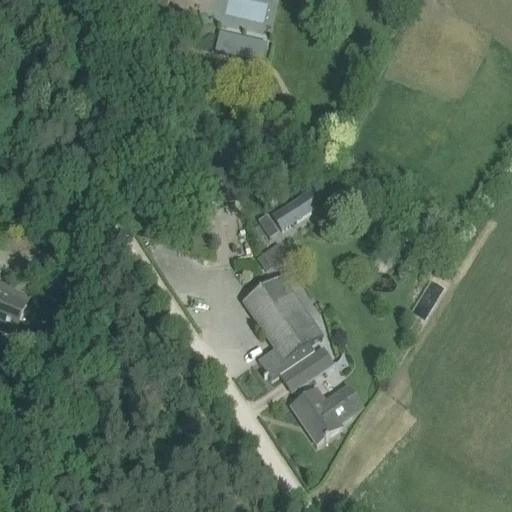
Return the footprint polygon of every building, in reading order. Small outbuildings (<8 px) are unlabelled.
[(152,0),(152,1),(157,2),(153,20),(158,21),(162,27),(168,28),(174,25),(180,26),(185,3),(179,1),(179,0),(152,0)] [(245,51),(243,61),(263,65),(267,46),(255,43),(246,49),(245,51)] [(256,105),(251,115),(258,119),(264,108),(256,105)] [(144,125),(160,122),(157,109),(142,112),(144,125)] [(219,154),(192,155),(193,182),(195,209),(222,207),(219,154)] [(312,192),(271,219),(281,234),(322,207),(312,192)] [(434,246),(420,249),(423,264),(437,262),(434,246)] [(266,275),(288,260),(279,247),(257,262),(266,275)] [(282,279),(242,306),(274,353),(258,365),(266,377),(263,380),(264,381),(267,378),(271,384),(314,355),(310,348),(323,339),(282,279)] [(26,306),(13,301),(14,298),(8,293),(2,291),(1,293),(0,292),(0,333),(14,339),(26,306)] [(292,396),(333,368),(322,353),(281,381),(292,396)] [(291,410),(317,448),(341,432),(338,427),(349,419),(363,411),(348,388),(324,404),(316,393),(308,399),(291,410)]
